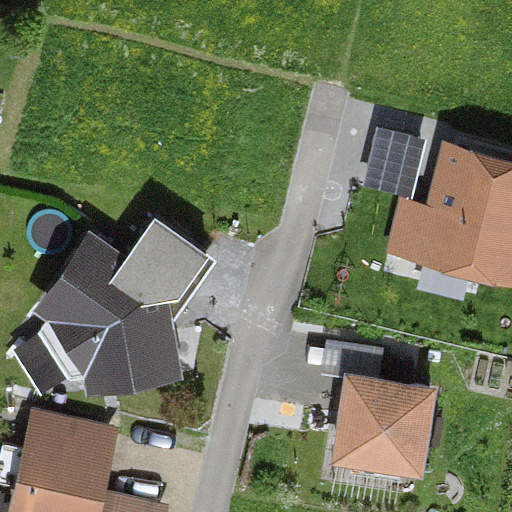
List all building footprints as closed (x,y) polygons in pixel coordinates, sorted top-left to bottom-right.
[(511,164),(446,149),(431,212),(403,205),(391,255),(511,283),(511,164)] [(89,370),(90,379),(165,366),(153,301),(164,299),(199,249),(150,214),(116,263),(85,241),(41,303),(49,308),(35,328),(65,375),(89,370)] [(345,373),(333,452),(412,465),(424,385),(345,373)] [(33,418),(27,448),(95,463),(102,433),(33,418)] [(84,511),(95,463),(27,448),(12,511),(84,511)]
